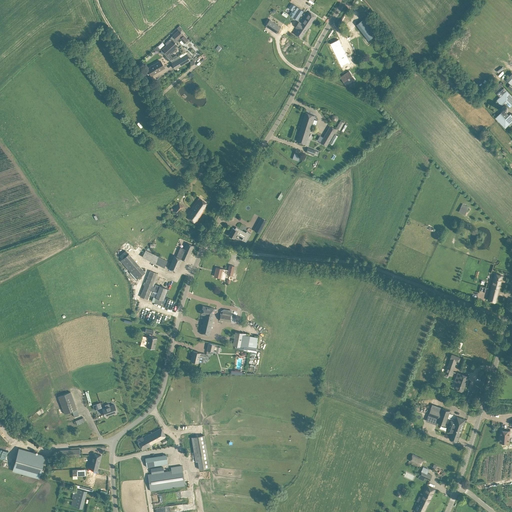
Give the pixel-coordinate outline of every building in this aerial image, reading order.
[(292,3),(289,8),(292,10),(291,12),(289,15),(297,20),(304,11),(292,3)] [(317,15),(310,10),(299,27),(296,25),(292,32),(301,38),(317,15)] [(365,18),(357,24),(369,40),(377,35),(365,18)] [(270,19),(266,25),(266,26),(276,33),(277,33),(278,31),(281,27),(271,20),(270,19)] [(177,40),(179,38),(184,43),(187,40),(179,30),(173,35),(177,40)] [(162,49),(160,51),(165,56),(168,54),(170,56),(177,50),(175,48),(177,45),(175,43),(173,41),(176,39),(177,40),(173,35),(170,38),(171,38),(165,44),(166,45),(162,49)] [(341,68),(346,66),(350,63),(343,48),(339,39),(330,44),(341,68)] [(190,60),(186,54),(185,52),(172,60),(173,62),(172,63),(175,69),(190,60)] [(158,63),(157,62),(147,69),(151,76),(162,69),(161,69),(164,67),(164,66),(164,67),(160,61),(158,63)] [(349,71),(341,77),(347,85),(349,83),(355,79),(349,71)] [(511,104),(511,96),(504,87),(500,91),(503,95),(501,98),(500,97),(496,100),(501,105),(504,102),(505,103),(507,103),(507,102),(511,106),(511,104)] [(306,144),(310,130),(315,115),(306,112),(296,141),(306,144)] [(511,120),(511,115),(510,113),(507,116),(506,116),(504,116),(500,113),(495,118),(505,128),(509,125),(508,124),(511,120)] [(335,132),(329,129),(321,143),(327,146),(335,132)] [(333,144),(338,135),(335,134),(330,143),(333,144)] [(511,163),(504,155),(502,157),(500,155),(499,157),(511,171),(511,163)] [(185,216),(191,220),(195,223),(204,210),(203,210),(205,207),(206,207),(208,204),(208,203),(208,204),(199,198),(200,197),(199,197),(185,216)] [(176,215),(184,206),(178,202),(172,209),(171,208),(170,209),(176,215)] [(462,204),(460,212),(466,214),(469,205),(462,204)] [(261,218),(256,227),(261,230),(266,221),(261,218)] [(246,242),(250,233),(246,231),(246,232),(236,227),(235,229),(233,228),(228,235),(234,238),(236,233),(243,237),(242,239),(246,242)] [(177,257),(174,256),(168,268),(176,271),(181,259),(186,261),(193,246),(187,243),(184,249),(182,248),(181,250),(180,250),(177,257)] [(137,279),(145,272),(128,253),(120,260),(137,279)] [(158,256),(155,263),(164,267),(167,261),(158,256)] [(214,276),(219,277),(221,277),(221,273),(224,274),(225,269),(216,267),(214,276)] [(153,286),(157,275),(157,273),(149,271),(140,297),(148,299),(151,291),(152,292),(151,296),(153,296),(151,301),(154,302),(161,304),(167,289),(160,286),(155,284),(154,287),(153,286)] [(495,273),(488,300),(496,302),(503,275),(495,273)] [(209,335),(215,309),(203,306),(201,314),(203,315),(202,322),(203,322),(202,325),(201,325),(200,333),(205,334),(209,335)] [(219,320),(230,322),(231,312),(223,311),(220,313),(219,320)] [(145,332),(149,333),(149,336),(146,347),(154,348),(157,338),(152,336),(152,334),(153,330),(145,328),(145,332)] [(232,345),(248,347),(249,335),(249,334),(234,331),(232,345)] [(213,352),(215,344),(208,342),(206,350),(213,352)] [(202,363),(203,357),(204,357),(205,354),(200,353),(193,351),(190,361),(198,362),(202,363)] [(454,359),(458,361),(459,357),(451,354),(447,364),(451,365),(454,359)] [(451,375),(454,367),(448,365),(445,373),(451,375)] [(455,381),(457,382),(455,385),(454,388),(463,391),(467,381),(468,381),(469,376),(460,373),(458,373),(455,381)] [(76,409),(70,392),(58,396),(64,414),(76,409)] [(106,408),(102,409),(105,416),(117,412),(114,405),(110,406),(109,404),(105,405),(106,408)] [(428,414),(428,415),(438,418),(441,411),(431,408),(428,414)] [(437,422),(445,425),(450,410),(442,408),(441,411),(438,418),(437,422)] [(451,421),(449,426),(461,431),(465,420),(457,417),(455,422),(451,421)] [(423,426),(434,430),(437,424),(426,420),(423,426)] [(449,426),(447,432),(451,434),(449,439),(457,442),(460,432),(461,432),(461,431),(449,426)] [(149,446),(166,438),(161,428),(143,438),(142,437),(137,440),(142,450),(149,446)] [(500,442),(505,442),(509,443),(510,431),(500,430),(500,442)] [(199,469),(209,467),(204,435),(191,437),(195,461),(197,461),(199,469)] [(17,454),(12,471),(39,478),(44,461),(45,456),(18,449),(17,454)] [(92,453),(85,483),(93,486),(101,455),(92,453)] [(414,459),(413,462),(421,465),(423,459),(412,454),(411,457),(414,459)] [(147,467),(167,464),(166,455),(145,458),(147,467)] [(185,485),(184,480),(182,465),(171,467),(171,471),(163,472),(163,467),(156,468),(151,468),(151,474),(148,474),(150,491),(185,485)] [(85,474),(85,469),(73,469),(73,478),(78,478),(78,474),(85,474)] [(417,511),(424,511),(430,502),(436,489),(427,485),(421,498),(415,511),(417,511)] [(86,491),(82,489),(76,488),(71,505),(82,508),(86,491)] [(181,511),(194,510),(193,503),(180,504),(181,511)]
